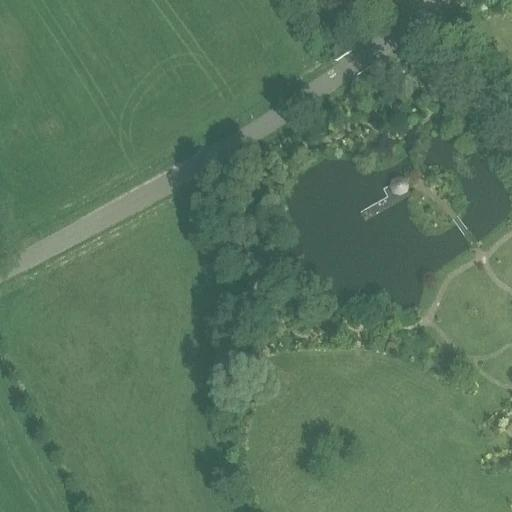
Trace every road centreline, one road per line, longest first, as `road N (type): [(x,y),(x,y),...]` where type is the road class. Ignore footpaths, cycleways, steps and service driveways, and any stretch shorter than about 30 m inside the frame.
road 1 (tertiary): [(366,52),(202,166),(0,271)]
road 2 (unclassified): [(511,141),(410,20)]
